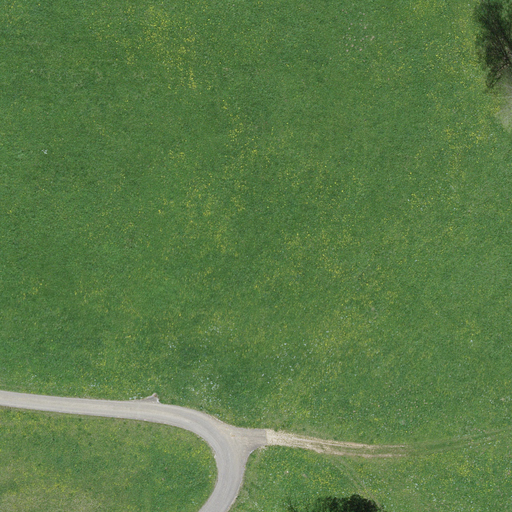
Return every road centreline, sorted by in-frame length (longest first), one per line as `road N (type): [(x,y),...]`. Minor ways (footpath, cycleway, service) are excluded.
road 1 (unclassified): [(0,397),(201,424),(217,437),(230,473),(212,511)]
road 2 (track): [(227,454),(275,436),(377,454),(511,434)]
